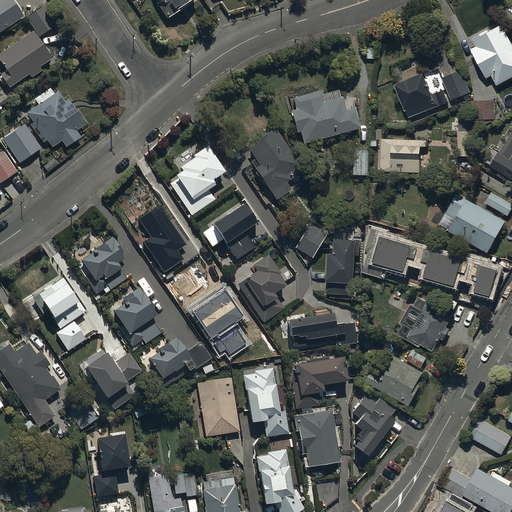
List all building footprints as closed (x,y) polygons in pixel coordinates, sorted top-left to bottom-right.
[(0,0),(0,35),(23,19),(9,0),(0,0)] [(48,1),(47,0),(28,0),(23,3),(30,13),(48,1)] [(196,0),(159,0),(162,3),(155,8),(164,22),(197,1),(196,0)] [(45,7),(26,19),(39,38),(57,27),(45,7)] [(475,52),(472,53),(486,81),(492,78),(497,88),(511,79),(511,44),(503,28),(482,39),(480,36),(472,40),(474,44),(472,46),(475,52)] [(50,62),(33,35),(0,55),(0,64),(4,72),(0,74),(0,77),(8,90),(29,77),(30,79),(41,72),(39,69),(50,62)] [(376,60),(376,45),(366,45),(366,60),(376,60)] [(461,72),(443,79),(452,102),(470,95),(461,72)] [(423,75),(395,86),(408,121),(449,105),(443,91),(432,96),(423,75)] [(38,107),(26,116),(32,125),(30,127),(42,145),(46,142),(52,150),(61,143),(65,149),(80,139),(76,133),(84,127),(67,102),(64,104),(57,93),(54,96),(49,90),(34,101),(38,107)] [(295,135),(299,133),(303,147),(361,132),(355,110),(346,113),(343,99),(341,100),(339,91),(322,96),(322,93),(293,100),(296,111),(289,113),(295,135)] [(495,120),(494,101),(477,102),(478,121),(495,120)] [(25,125),(2,139),(19,165),(41,151),(25,125)] [(475,132),(458,132),(458,157),(475,157),(475,132)] [(276,133),(248,151),(258,168),(254,171),(274,203),(291,193),(286,184),(301,175),(276,133)] [(511,135),(500,156),(498,154),(489,169),(511,181),(511,135)] [(427,149),(427,142),(381,141),(381,148),(378,148),(378,173),(421,174),(421,148),(427,149)] [(179,178),(171,183),(192,215),(215,199),(209,189),(216,185),(213,180),(226,171),(208,145),(194,155),(196,157),(181,167),(183,170),(177,174),(179,178)] [(3,152),(0,154),(0,183),(16,173),(3,152)] [(368,152),(353,152),(352,177),(356,177),(356,184),(365,184),(365,177),(367,178),(368,152)] [(511,204),(491,193),(485,204),(508,216),(511,208),(511,204)] [(456,222),(450,234),(489,255),(506,223),(457,196),(446,215),(446,216),(456,222)] [(246,203),(203,232),(220,257),(230,250),(237,260),(256,247),(245,230),(258,221),(246,203)] [(160,205),(140,219),(151,237),(144,241),(165,272),(184,259),(178,250),(187,244),(160,205)] [(313,260),(329,236),(312,225),(297,250),(313,260)] [(359,241),(334,239),(333,255),(327,255),(325,294),(353,295),(355,256),(358,256),(359,241)] [(112,241),(79,263),(88,276),(84,278),(96,296),(108,288),(111,292),(127,281),(117,267),(123,263),(121,260),(124,258),(112,241)] [(423,274),(426,275),(464,296),(472,284),(475,286),(483,271),(469,263),(470,262),(458,255),(456,259),(432,245),(419,268),(425,271),(423,274)] [(254,274),(242,282),(247,290),(242,293),(263,325),(284,311),(276,298),(291,288),(270,257),(251,270),(254,274)] [(410,262),(391,257),(386,275),(407,281),(410,272),(407,271),(410,262)] [(63,277),(38,294),(61,328),(56,332),(68,350),(85,339),(73,321),(87,312),(63,277)] [(123,308),(112,315),(121,329),(119,331),(131,349),(143,341),(145,345),(161,333),(154,322),(157,320),(141,296),(143,295),(139,289),(121,300),(123,304),(122,305),(123,308)] [(244,316),(226,290),(193,312),(221,352),(225,349),(229,355),(249,342),(235,322),(244,316)] [(400,324),(403,325),(397,335),(432,354),(439,340),(443,342),(449,330),(447,329),(453,316),(418,298),(413,308),(410,306),(400,324)] [(335,313),(289,321),(293,347),(335,340),(336,346),(358,342),(355,321),(336,324),(335,313)] [(159,352),(150,359),(168,385),(195,366),(197,369),(213,358),(201,341),(187,351),(177,337),(158,350),(159,352)] [(8,346),(0,351),(0,372),(37,428),(54,417),(44,402),(61,391),(52,378),(51,378),(46,370),(50,368),(40,354),(35,357),(27,345),(14,354),(8,346)] [(276,348),(263,349),(264,359),(277,358),(276,348)] [(364,383),(367,385),(409,408),(421,387),(418,385),(424,375),(381,351),(364,383)] [(108,352),(86,367),(115,409),(136,395),(126,382),(142,371),(129,352),(115,362),(108,352)] [(296,382),(291,383),(295,411),(318,407),(317,397),(323,396),(322,389),(347,386),(343,362),(294,369),(296,382)] [(279,414),(273,369),(253,372),(254,376),(245,377),(252,428),(265,426),(266,438),(288,435),(285,414),(279,414)] [(197,385),(199,402),(205,439),(239,433),(231,380),(197,385)] [(395,412),(379,400),(375,406),(363,397),(351,414),(360,421),(354,429),(360,434),(354,443),(357,445),(352,451),(367,461),(394,424),(389,420),(395,412)] [(87,400),(69,412),(82,430),(99,418),(87,400)] [(339,464),(330,412),(293,418),(296,434),(298,434),(305,470),(339,464)] [(511,438),(479,421),(470,438),(503,455),(511,438)] [(125,434),(97,438),(104,474),(94,476),(97,497),(119,493),(115,469),(131,466),(125,434)] [(278,511),(301,511),(304,511),(291,485),(286,451),(256,456),(264,508),(276,507),(278,511)] [(511,511),(511,488),(510,488),(511,483),(493,473),(491,477),(478,469),(472,480),(452,468),(443,483),(491,511),(511,511)] [(232,473),(200,479),(205,511),(239,511),(236,487),(234,487),(232,473)] [(166,477),(147,480),(152,511),(183,511),(183,508),(180,509),(179,501),(171,502),(166,477)] [(196,499),(187,499),(187,511),(194,511),(197,511),(196,499)] [(464,511),(446,501),(439,511),(464,511)]
